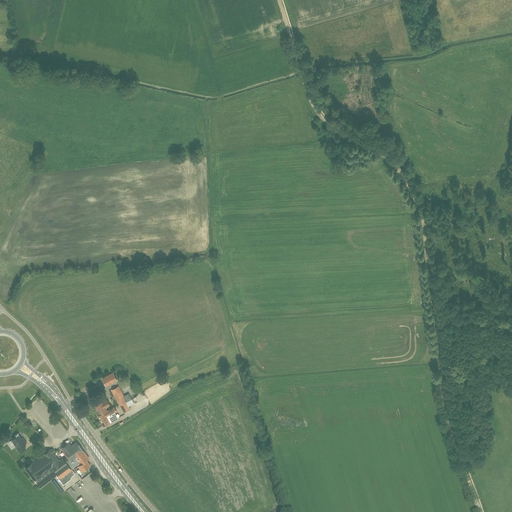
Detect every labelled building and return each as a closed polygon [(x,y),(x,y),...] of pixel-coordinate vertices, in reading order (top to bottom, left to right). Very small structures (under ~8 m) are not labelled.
[(106,386),(117,380),(113,373),(102,378),(106,386)] [(131,398),(126,401),(118,386),(111,390),(123,412),(130,409),(129,406),(134,403),(131,398)] [(100,415),(107,411),(105,408),(110,405),(107,400),(102,402),(102,401),(95,405),(100,415)] [(107,411),(100,415),(98,415),(103,426),(116,419),(112,413),(117,411),(114,407),(107,411)] [(23,446),(26,443),(24,439),(23,440),(18,434),(12,440),(17,447),(16,447),(20,453),(25,449),(23,446)] [(12,451),(16,449),(11,441),(7,444),(12,451)] [(86,460),(89,459),(77,442),(72,446),(69,442),(62,448),(68,456),(64,459),(63,458),(59,461),(53,452),(54,451),(52,449),(51,450),(50,449),(43,455),(44,455),(32,464),(32,463),(25,468),(34,480),(37,483),(36,484),(40,488),(56,475),(63,485),(68,482),(67,480),(75,474),(71,469),(77,464),(83,472),(90,466),(86,460)]
